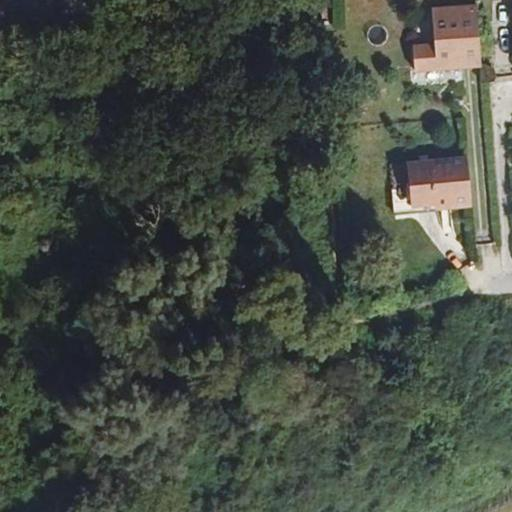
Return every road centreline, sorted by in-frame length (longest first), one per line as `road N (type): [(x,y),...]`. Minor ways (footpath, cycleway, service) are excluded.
road 1 (unknown): [(510,276),(503,92)]
road 2 (track): [(465,280),(335,312)]
